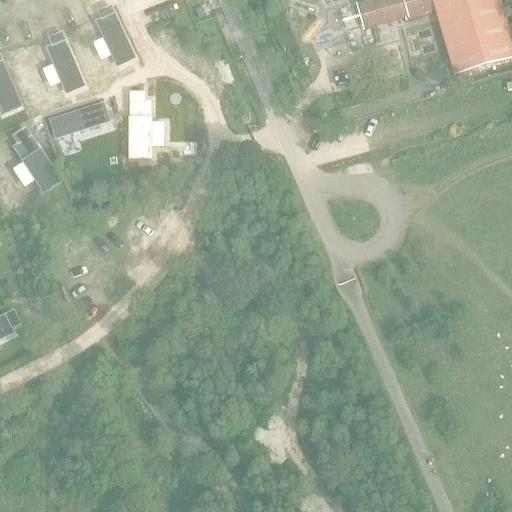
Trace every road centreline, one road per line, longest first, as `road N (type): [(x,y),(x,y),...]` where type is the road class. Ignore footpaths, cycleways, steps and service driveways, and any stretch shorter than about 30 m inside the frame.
road 1 (unclassified): [(445,511),(338,255)]
road 2 (unclassified): [(302,180),(228,0)]
road 3 (unclassified): [(338,255),(382,250),(395,227),(393,204),(384,192),(302,180)]
road 4 (unknown): [(511,113),(407,147),(348,188)]
